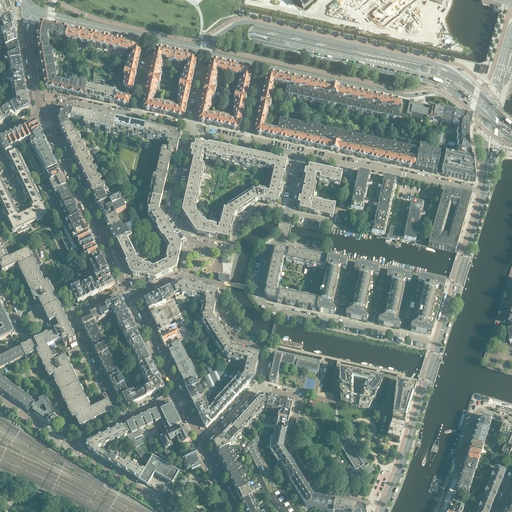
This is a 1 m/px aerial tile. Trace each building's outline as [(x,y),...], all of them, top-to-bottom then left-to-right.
[(13,16),(11,10),(7,0),(0,0),(0,33),(15,26),(14,26),(13,23),(14,23),(14,21),(13,16)] [(359,0),(362,3),(364,0),(391,0),(380,9),(379,7),(371,13),(381,25),(410,0),(359,0)] [(52,36),(54,27),(41,24),(40,25),(37,38),(47,41),(48,35),(52,36)] [(0,39),(5,37),(16,32),(15,26),(0,33),(0,39)] [(66,38),(68,30),(54,27),(52,36),(56,36),(57,38),(61,38),(62,37),(66,38)] [(79,42),(81,32),(77,31),(77,32),(72,31),(72,30),(68,30),(66,38),(66,39),(68,40),(67,41),(70,41),(70,40),(75,41),(75,42),(77,43),(77,42),(79,42)] [(18,43),(17,38),(16,32),(5,37),(0,39),(0,49),(1,51),(7,48),(18,43)] [(92,45),(94,35),(90,34),(89,34),(85,33),(81,32),(79,42),(80,42),(80,43),(82,44),(83,43),(88,44),(87,45),(90,46),(91,45),(92,45)] [(104,47),(107,38),(102,37),(97,36),(94,35),(92,45),(93,45),(93,46),(95,47),(95,46),(101,47),(100,48),(102,48),(103,47),(104,47)] [(49,52),(48,45),(47,41),(37,38),(40,53),(49,52)] [(117,50),(119,41),(115,40),(110,39),(107,38),(104,47),(106,48),(106,49),(108,49),(108,48),(113,49),(113,50),(115,51),(116,50),(117,50)] [(126,52),(128,43),(123,42),(123,41),(119,41),(117,50),(126,52)] [(6,54),(18,48),(18,43),(7,48),(9,51),(8,51),(7,51),(5,52),(5,54),(6,54)] [(141,49),(142,46),(139,45),(135,44),(134,44),(132,52),(133,52),(141,53),(141,49)] [(0,62),(19,53),(18,48),(6,54),(5,54),(3,55),(1,51),(0,51),(0,62)] [(163,58),(164,51),(163,50),(159,49),(156,49),(155,52),(154,56),(162,58),(161,58),(163,58)] [(56,57),(55,55),(55,53),(52,53),(51,51),(49,52),(40,53),(41,62),(53,60),(52,58),(56,57)] [(21,60),(19,53),(0,62),(0,64),(0,66),(9,62),(21,60)] [(187,63),(189,56),(184,55),(182,54),(180,64),(182,64),(183,62),(187,63)] [(161,62),(161,58),(162,58),(154,56),(153,61),(153,63),(161,64),(162,62),(161,62)] [(196,61),(197,58),(195,57),(190,56),(189,56),(187,63),(188,64),(188,63),(196,65),(197,61),(196,61)] [(138,66),(139,62),(138,62),(139,59),(131,58),(130,58),(129,59),(128,59),(128,62),(129,62),(128,64),(138,66)] [(57,66),(57,64),(56,62),(53,63),(53,60),(41,62),(43,71),(54,69),(54,67),(57,66)] [(218,70),(220,63),(218,62),(214,61),(211,61),(210,64),(209,68),(217,70),(218,70)] [(162,69),(163,67),(162,66),(162,65),(161,64),(153,63),(152,65),(151,69),(161,71),(162,69)] [(195,70),(196,65),(188,63),(188,64),(187,67),(186,67),(186,70),(194,71),(194,70),(195,70)] [(137,70),(138,66),(128,64),(128,66),(127,65),(126,68),(127,68),(127,70),(136,72),(137,70)] [(488,67),(481,65),(479,73),(486,75),(488,67)] [(242,76),(244,68),(240,67),(238,67),(236,76),(238,76),(239,75),(242,76)] [(216,74),(217,70),(209,68),(208,73),(209,73),(208,75),(217,76),(217,74),(216,74)] [(252,73),(252,70),(250,69),(246,68),(245,68),(244,68),(242,76),(244,76),(251,77),(252,73)] [(59,75),(58,73),(58,71),(55,71),(54,69),(43,71),(44,80),(55,78),(55,76),(59,75)] [(161,76),(162,73),(161,73),(161,71),(151,69),(150,73),(151,73),(150,75),(160,77),(160,75),(161,76)] [(194,74),(194,71),(186,70),(184,69),(184,71),(183,71),(182,73),(184,74),(183,76),(193,78),(194,74)] [(136,72),(127,70),(126,70),(124,77),(125,78),(135,80),(136,72)] [(275,83),(277,75),(275,75),(271,74),(268,73),(267,77),(266,81),(273,83),(275,83)] [(159,85),(161,78),(160,77),(150,75),(148,83),(158,85),(159,85)] [(218,79),(217,79),(218,77),(217,76),(208,75),(208,77),(207,77),(206,81),(216,83),(217,81),(218,82),(218,79)] [(281,85),(283,77),(281,76),(277,75),(275,83),(281,85)] [(192,82),(193,78),(183,76),(183,78),(182,77),(181,80),(182,80),(182,82),(191,84),(192,82)] [(288,86),(290,78),(286,77),(285,77),(283,77),(281,85),(288,86)] [(59,92),(62,82),(55,81),(55,78),(44,80),(46,88),(46,89),(59,92)] [(134,82),(134,80),(135,80),(125,78),(124,84),(133,86),(134,82)] [(295,98),(298,80),(296,79),(292,78),(290,78),(288,86),(294,87),(293,90),(288,88),(286,96),(295,98)] [(76,95),(79,84),(77,83),(77,80),(73,79),(72,82),(70,82),(67,93),(76,95)] [(303,95),(303,92),(299,91),(299,88),(304,89),(304,86),(306,86),(307,82),(305,81),(301,80),(298,80),(295,98),(303,100),(304,95),(303,95)] [(85,97),(87,86),(85,85),(86,82),(82,81),(81,84),(79,84),(76,95),(85,97)] [(216,88),(217,85),(216,85),(216,83),(206,81),(206,85),(205,87),(205,88),(216,90),(215,89),(216,88)] [(67,93),(70,82),(67,82),(67,83),(62,82),(59,92),(67,93)] [(116,94),(117,91),(106,89),(107,86),(103,85),(102,87),(101,87),(100,88),(95,87),(96,83),(88,82),(87,86),(85,97),(114,104),(114,103),(116,94)] [(190,92),(192,84),(191,84),(182,82),(181,82),(179,90),(180,90),(190,92)] [(248,90),(249,86),(249,84),(241,82),(240,82),(239,84),(238,84),(238,86),(239,86),(239,88),(248,90)] [(309,101),(313,83),(311,83),(311,82),(307,82),(306,86),(304,86),(304,89),(308,90),(308,93),(303,92),(303,95),(304,95),(303,100),(309,101)] [(158,89),(159,87),(158,87),(158,85),(148,83),(149,83),(148,85),(147,89),(157,91),(157,89),(158,89)] [(317,98),(318,95),(314,94),(314,92),(318,92),(319,89),(320,90),(321,85),(319,84),(315,83),(315,84),(313,83),(309,101),(317,103),(318,98),(317,98)] [(130,98),(132,91),(133,86),(124,84),(123,88),(125,89),(124,93),(128,94),(127,97),(130,98)] [(324,104),(328,86),(325,86),(326,86),(321,85),(320,90),(319,89),(318,92),(323,93),(323,96),(318,95),(317,98),(318,98),(317,103),(324,104)] [(328,86),(324,104),(330,106),(332,106),(338,107),(342,90),(340,89),(336,88),(334,88),(330,87),(328,86)] [(214,97),(216,90),(205,88),(204,95),(214,97)] [(247,94),(248,90),(239,88),(238,90),(237,89),(236,93),(238,93),(237,95),(247,97),(247,96),(246,96),(247,94)] [(157,96),(158,93),(156,93),(157,91),(147,89),(146,94),(146,96),(154,97),(155,98),(156,96),(157,96)] [(189,98),(189,94),(190,92),(180,90),(180,91),(179,91),(178,94),(179,94),(179,96),(189,98)] [(347,105),(347,101),(343,100),(343,98),(348,99),(349,96),(348,96),(349,91),(344,90),(342,90),(338,107),(345,109),(346,105),(347,105)] [(353,111),(357,93),(355,92),(350,91),(349,91),(348,96),(349,96),(348,99),(352,100),(352,102),(347,101),(347,105),(346,105),(345,109),(353,111)] [(361,108),(362,105),(357,104),(358,101),(363,102),(363,99),(362,99),(363,94),(359,93),(357,93),(353,111),(360,112),(360,108),(361,108)] [(247,97),(237,95),(236,94),(234,101),(236,102),(245,104),(247,97)] [(368,114),(372,96),(369,95),(365,94),(363,94),(362,99),(363,99),(363,102),(367,103),(366,106),(362,105),(361,108),(360,108),(360,112),(368,114)] [(213,102),(214,99),(213,99),(214,97),(204,95),(203,95),(204,95),(203,97),(202,101),(212,104),(213,102)] [(130,103),(131,99),(130,99),(130,98),(127,97),(122,96),(120,105),(122,105),(126,106),(129,106),(129,103),(130,103)] [(188,103),(189,98),(179,96),(178,98),(178,97),(177,100),(178,100),(178,102),(179,102),(187,104),(187,103),(188,103)] [(376,116),(378,108),(372,107),(373,104),(379,106),(380,98),(378,97),(374,96),(372,96),(368,114),(376,116)] [(383,117),(387,99),(384,99),(380,98),(379,106),(381,106),(381,109),(378,108),(376,116),(383,117)] [(388,110),(389,108),(392,108),(393,101),(393,100),(389,99),(389,100),(387,99),(383,117),(385,118),(386,119),(387,119),(388,118),(389,119),(391,111),(388,110)] [(269,109),(271,102),(270,101),(262,100),(260,107),(261,108),(268,109),(269,109)] [(212,108),(213,105),(212,105),(212,104),(202,101),(201,106),(201,108),(210,110),(211,110),(211,108),(212,108)] [(399,117),(402,103),(399,102),(400,102),(395,101),(393,101),(392,108),(397,110),(397,112),(391,111),(389,119),(392,119),(392,120),(394,120),(398,120),(399,117)] [(152,112),(154,103),(152,103),(144,102),(143,106),(143,110),(145,110),(149,111),(151,111),(151,112),(152,112)] [(186,107),(187,104),(179,102),(178,105),(179,105),(179,109),(186,111),(187,107),(186,107)] [(244,111),(245,106),(244,106),(245,104),(236,102),(235,104),(234,104),(234,106),(235,106),(234,109),(244,111)] [(427,120),(429,108),(413,105),(410,104),(409,104),(402,102),(402,103),(399,117),(410,119),(410,117),(427,120)] [(20,114),(17,107),(16,105),(15,103),(10,105),(16,116),(20,114)] [(170,115),(172,105),(170,105),(170,104),(167,104),(167,105),(166,104),(163,114),(167,115),(170,115)] [(16,116),(10,105),(6,107),(11,118),(15,116),(16,116)] [(28,110),(29,109),(28,105),(17,107),(20,114),(25,111),(25,112),(28,110)] [(11,118),(6,107),(1,110),(6,120),(11,118)] [(185,115),(186,111),(179,109),(177,109),(177,108),(176,117),(177,117),(181,118),(184,119),(185,115)] [(433,120),(436,110),(436,109),(429,108),(427,120),(426,121),(433,122),(433,120)] [(71,119),(73,110),(70,110),(69,110),(65,111),(62,113),(60,115),(59,119),(58,124),(59,124),(60,127),(68,123),(68,120),(71,119)] [(84,121),(86,113),(73,110),(71,119),(84,121)] [(442,122),(444,111),(443,111),(442,110),(441,111),(436,110),(433,120),(437,120),(436,121),(442,122)] [(453,125),(455,114),(454,113),(452,112),(452,113),(449,113),(447,124),(453,125)] [(93,126),(95,115),(86,113),(84,121),(84,124),(86,124),(85,127),(88,127),(90,128),(90,125),(93,126)] [(465,122),(466,116),(467,116),(466,116),(464,115),(464,116),(458,115),(458,114),(456,113),(455,114),(453,125),(459,126),(459,128),(461,128),(463,122),(465,122)] [(207,124),(209,116),(207,115),(199,114),(198,118),(199,118),(198,122),(201,122),(205,123),(207,123),(206,124),(207,124)] [(103,128),(105,117),(95,115),(93,126),(95,126),(95,130),(99,131),(100,127),(103,128)] [(219,126),(221,117),(219,116),(217,115),(217,116),(215,115),(213,125),(215,125),(219,126)] [(225,127),(227,118),(225,117),(223,116),(223,117),(221,117),(219,126),(222,127),(225,127)] [(470,128),(472,119),(472,118),(467,117),(467,116),(466,116),(465,122),(463,122),(461,128),(459,128),(458,131),(469,133),(469,131),(469,130),(469,128),(470,128)] [(113,130),(116,119),(105,117),(103,128),(106,129),(105,132),(110,133),(110,130),(113,130)] [(129,133),(131,123),(116,119),(113,130),(118,131),(118,133),(124,134),(124,132),(129,133)] [(74,135),(71,129),(76,126),(68,120),(68,123),(60,127),(65,139),(74,135)] [(282,132),(282,129),(285,130),(287,122),(280,120),(278,131),(276,139),(279,139),(278,139),(283,140),(284,133),(282,132)] [(240,127),(241,123),(234,121),(232,121),(231,129),(232,129),(236,130),(239,131),(240,127)] [(289,141),(293,123),(287,122),(285,130),(288,131),(287,133),(284,133),(283,140),(287,141),(289,141)] [(38,127),(36,123),(27,127),(29,132),(38,127)] [(143,136),(145,126),(131,123),(129,133),(133,134),(132,136),(139,137),(139,136),(143,136)] [(294,135),(295,132),(298,133),(299,125),(293,123),(289,141),(291,142),(295,143),(297,135),(294,135)] [(302,144),(306,126),(299,125),(298,133),(300,133),(300,136),(297,135),(295,143),(300,144),(302,144)] [(158,140),(160,130),(160,129),(145,126),(143,136),(147,137),(147,139),(153,141),(154,139),(158,140)] [(264,136),(265,128),(263,128),(256,126),(255,131),(256,131),(255,134),(257,135),(261,136),(262,135),(264,136)] [(307,137),(307,135),(310,136),(312,127),(306,126),(302,144),(304,145),(308,146),(310,138),(307,137)] [(32,138),(31,136),(29,132),(27,127),(22,129),(27,140),(32,138)] [(40,132),(38,127),(29,132),(31,136),(33,136),(40,132)] [(314,147),(318,129),(312,127),(310,136),(313,136),(313,139),(310,138),(308,146),(312,147),(312,146),(314,147)] [(270,138),(272,129),(265,128),(264,136),(266,136),(266,137),(270,138)] [(27,140),(22,129),(17,132),(23,143),(27,140)] [(165,183),(171,155),(173,156),(175,152),(176,153),(180,138),(181,134),(176,133),(160,129),(160,130),(158,140),(165,141),(168,142),(166,150),(163,149),(161,153),(162,153),(157,177),(153,176),(152,181),(154,181),(165,183)] [(276,139),(278,131),(272,129),(270,138),(274,138),(276,139)] [(319,140),(320,138),(323,138),(325,130),(318,129),(314,147),(317,147),(317,148),(321,149),(322,141),(319,140)] [(327,150),(331,132),(325,130),(323,138),(326,139),(325,142),(322,141),(321,149),(325,149),(327,150)] [(469,137),(469,134),(469,133),(458,131),(457,137),(459,137),(469,140),(469,137)] [(23,143),(17,132),(13,134),(18,145),(23,143)] [(57,168),(40,132),(33,136),(35,140),(31,142),(38,155),(29,160),(33,169),(42,164),(46,173),(57,168)] [(335,152),(340,153),(340,152),(342,153),(346,135),(339,133),(338,133),(331,132),(327,150),(329,150),(334,151),(335,152)] [(469,146),(457,143),(446,141),(447,135),(445,134),(439,133),(436,145),(458,150),(458,153),(454,153),(454,155),(472,159),(472,157),(471,157),(471,153),(470,149),(470,147),(469,146)] [(18,145),(13,134),(9,136),(14,147),(18,145)] [(80,142),(79,140),(81,139),(79,135),(77,136),(76,134),(74,135),(65,139),(69,147),(80,142)] [(347,146),(347,144),(350,144),(352,136),(346,135),(342,153),(344,153),(344,154),(348,154),(350,147),(347,146)] [(14,147),(9,136),(4,138),(10,151),(12,150),(11,148),(14,147)] [(354,156),(358,138),(352,136),(350,144),(353,145),(353,147),(350,147),(348,154),(352,155),(354,156)] [(469,143),(469,141),(469,140),(459,137),(457,143),(469,146),(469,145),(470,145),(469,143)] [(10,151),(4,138),(0,139),(0,141),(6,153),(10,151)] [(360,149),(360,146),(363,147),(365,139),(358,138),(354,156),(357,156),(361,157),(362,149),(360,149)] [(367,158),(371,140),(365,139),(363,147),(366,148),(365,150),(362,149),(361,157),(365,158),(367,158)] [(372,152),(373,149),(376,150),(377,142),(371,140),(367,158),(369,159),(373,160),(375,152),(372,152)] [(84,150),(83,148),(86,147),(84,143),(81,144),(80,142),(69,147),(73,155),(84,150)] [(202,161),(203,156),(211,158),(214,146),(206,144),(205,145),(193,142),(190,158),(194,159),(192,169),(203,171),(205,166),(200,165),(201,161),(202,161)] [(380,161),(384,143),(377,142),(376,150),(379,150),(378,153),(375,152),(373,160),(378,161),(380,161)] [(385,154),(386,152),(389,153),(390,145),(384,143),(380,161),(381,161),(381,162),(382,162),(386,163),(388,155),(385,154)] [(393,164),(397,146),(390,145),(389,153),(391,153),(391,156),(388,155),(386,163),(393,164)] [(226,161),(227,161),(229,149),(214,146),(211,158),(226,161)] [(398,157),(398,155),(401,155),(403,147),(397,146),(393,164),(395,164),(395,165),(399,165),(401,158),(398,157)] [(436,174),(441,154),(441,153),(427,150),(427,148),(420,146),(419,151),(417,158),(417,161),(415,169),(436,174)] [(405,167),(409,149),(403,147),(401,155),(404,156),(403,158),(401,158),(399,165),(403,166),(405,167)] [(31,178),(30,175),(29,174),(28,174),(16,149),(12,150),(10,151),(6,153),(10,161),(11,163),(16,174),(17,176),(22,187),(23,189),(28,200),(28,199),(29,201),(29,202),(33,209),(43,205),(44,204),(43,204),(42,204),(39,197),(40,197),(40,196),(40,195),(39,195),(39,194),(38,195),(30,179),(31,179),(31,178)] [(239,164),(242,152),(229,149),(227,161),(239,164)] [(415,169),(417,161),(409,160),(410,157),(417,158),(419,151),(409,149),(405,167),(407,167),(412,168),(415,169)] [(88,159),(87,157),(90,155),(88,151),(85,153),(84,150),(73,155),(77,164),(88,159)] [(252,166),(255,155),(242,152),(239,164),(252,166)] [(475,182),(475,179),(475,176),(475,174),(474,165),(473,162),(473,159),(472,159),(454,155),(446,154),(446,155),(441,154),(436,174),(475,182)] [(265,167),(267,157),(255,155),(252,166),(265,169),(265,167)] [(285,171),(285,170),(287,162),(267,157),(265,167),(275,169),(272,181),(282,183),(284,171),(285,171)] [(92,167),(91,165),(94,163),(92,159),(89,161),(88,159),(77,164),(81,172),(92,167)] [(324,182),(327,170),(307,166),(303,181),(316,184),(317,179),(316,179),(316,176),(320,177),(319,181),(324,182)] [(96,176),(95,173),(98,172),(96,168),(93,169),(92,167),(81,172),(85,181),(96,176)] [(49,178),(59,173),(57,168),(46,173),(49,178)] [(200,187),(203,171),(192,169),(188,184),(200,187)] [(340,186),(342,177),(342,174),(327,170),(324,182),(340,186)] [(369,183),(369,180),(371,175),(358,172),(354,190),(367,193),(368,185),(370,186),(371,186),(372,185),(372,184),(371,183),(369,183)] [(51,183),(62,177),(59,173),(49,178),(51,183)] [(100,184),(99,182),(102,180),(100,176),(97,178),(96,176),(85,181),(89,189),(100,184)] [(66,187),(62,177),(51,183),(45,184),(41,185),(46,195),(54,192),(66,187)] [(383,177),(382,183),(382,186),(379,185),(378,186),(378,187),(379,188),(381,188),(379,196),(392,199),(396,180),(383,177)] [(161,200),(164,190),(165,183),(154,181),(153,185),(151,185),(150,191),(152,192),(151,197),(161,200)] [(278,205),(279,197),(280,196),(279,195),(282,183),(272,181),(269,193),(265,192),(265,190),(259,189),(259,191),(256,192),(258,201),(278,205)] [(313,198),(316,184),(303,181),(303,182),(305,182),(304,187),(303,187),(302,189),(303,190),(302,194),(301,194),(300,195),(313,198)] [(104,192),(103,190),(105,189),(105,188),(104,187),(105,187),(104,184),(101,186),(100,184),(89,189),(93,197),(104,192)] [(197,203),(200,187),(188,184),(185,200),(197,203)] [(58,199),(70,195),(66,187),(54,192),(56,196),(54,197),(53,193),(43,197),(49,211),(59,206),(57,202),(58,201),(58,199)] [(12,201),(9,195),(9,196),(8,194),(5,188),(0,190),(0,202),(2,206),(12,201)] [(107,200),(104,195),(108,193),(107,190),(104,192),(93,197),(98,207),(117,198),(116,196),(115,197),(114,195),(110,197),(111,198),(107,200)] [(258,201),(256,192),(254,192),(253,190),(240,198),(246,209),(258,201)] [(365,201),(365,198),(367,193),(354,190),(350,209),(362,212),(364,204),(366,204),(367,204),(368,204),(368,203),(368,202),(367,202),(365,201)] [(444,191),(428,246),(455,253),(455,252),(471,197),(471,196),(444,191)] [(74,202),(70,195),(58,199),(58,201),(61,207),(74,202)] [(314,205),(310,204),(311,202),(312,202),(313,198),(300,195),(297,210),(317,214),(320,202),(315,201),(314,205)] [(126,210),(120,196),(117,198),(98,207),(101,212),(100,212),(102,215),(105,220),(115,215),(126,210)] [(388,217),(391,206),(392,199),(379,196),(378,204),(376,203),(375,203),(375,204),(374,204),(374,205),(374,206),(375,206),(377,207),(375,214),(388,217)] [(159,211),(161,200),(151,197),(150,197),(147,210),(148,210),(159,211)] [(246,209),(240,198),(226,207),(227,207),(227,210),(224,209),(234,216),(246,209)] [(196,212),(196,207),(197,203),(185,200),(182,211),(182,212),(182,213),(183,213),(189,223),(204,213),(201,209),(196,212)] [(19,216),(15,208),(14,207),(14,206),(12,201),(2,206),(9,221),(19,216)] [(60,216),(77,209),(74,202),(61,207),(52,211),(55,218),(60,216)] [(333,217),(335,205),(320,202),(317,214),(333,217)] [(422,213),(422,211),(423,205),(411,203),(406,221),(419,224),(421,216),(423,217),(424,217),(424,216),(425,216),(425,215),(425,214),(424,214),(422,213)] [(31,223),(48,215),(43,205),(33,209),(26,213),(19,216),(9,221),(14,231),(31,223)] [(80,216),(80,215),(77,209),(60,216),(61,218),(68,215),(70,219),(67,220),(68,222),(80,216)] [(229,240),(234,216),(224,209),(221,222),(220,221),(218,229),(216,229),(217,226),(212,225),(209,237),(217,238),(217,237),(229,240)] [(163,217),(159,211),(148,210),(149,216),(148,216),(153,224),(163,217)] [(209,237),(212,225),(206,224),(202,221),(207,218),(204,213),(189,223),(195,233),(196,233),(196,234),(197,234),(209,237)] [(386,226),(387,225),(388,217),(375,214),(374,222),(372,222),(371,222),(370,222),(370,223),(370,224),(371,224),(371,225),(373,225),(371,233),(384,236),(385,234),(386,226)] [(121,226),(115,215),(105,220),(110,231),(121,226)] [(56,228),(69,255),(77,251),(78,251),(93,243),(88,233),(80,216),(68,222),(56,228)] [(175,237),(171,230),(163,217),(153,224),(157,231),(155,233),(160,240),(162,239),(165,243),(175,237)] [(115,242),(117,241),(131,234),(139,230),(134,219),(121,226),(110,231),(115,242)] [(418,232),(418,229),(419,224),(406,221),(404,230),(403,238),(402,240),(415,243),(417,235),(419,235),(420,235),(420,234),(421,234),(421,233),(420,233),(420,232),(418,232)] [(144,255),(134,236),(132,237),(131,234),(117,241),(119,246),(118,246),(119,246),(121,250),(120,250),(121,250),(123,254),(122,254),(123,255),(125,259),(127,263),(136,258),(140,265),(146,266),(153,268),(159,265),(160,265),(156,258),(144,255)] [(179,258),(181,246),(175,237),(165,243),(168,248),(167,255),(179,258)] [(16,255),(9,240),(1,244),(0,244),(0,263),(3,262),(3,263),(10,260),(9,259),(10,258),(16,255)] [(84,254),(96,248),(93,243),(78,251),(79,253),(80,255),(81,255),(84,254)] [(75,340),(62,311),(40,266),(42,265),(34,248),(18,255),(9,259),(10,260),(3,263),(3,262),(0,263),(0,268),(2,273),(18,266),(34,300),(35,299),(38,305),(34,306),(36,310),(35,311),(29,314),(27,320),(31,328),(33,327),(41,329),(43,335),(44,335),(45,337),(32,343),(36,350),(38,349),(46,367),(45,369),(49,378),(52,377),(55,378),(56,378),(62,375),(62,373),(70,370),(64,358),(54,362),(53,359),(52,358),(47,347),(66,338),(72,350),(71,351),(69,348),(66,349),(69,356),(81,351),(79,348),(75,340)] [(88,257),(98,253),(96,248),(84,254),(85,256),(87,255),(88,257)] [(282,266),(283,260),(286,261),(288,250),(278,248),(272,252),(267,274),(279,276),(281,265),(282,266)] [(299,264),(302,253),(289,250),(288,250),(286,261),(286,262),(291,264),(291,262),(299,264)] [(98,253),(88,257),(87,258),(90,265),(101,259),(98,253)] [(312,268),(314,255),(302,253),(299,264),(306,265),(306,267),(312,268)] [(176,270),(179,258),(167,255),(166,262),(160,265),(159,265),(165,275),(176,270)] [(325,269),(327,258),(314,255),(312,268),(317,269),(317,268),(325,269)] [(144,278),(146,266),(140,265),(136,258),(127,263),(129,267),(127,267),(131,275),(144,278)] [(334,287),(335,286),(336,285),(336,284),(335,283),(336,282),(336,281),(337,280),(337,279),(337,278),(336,278),(337,277),(337,276),(338,275),(338,274),(338,273),(338,272),(335,271),(336,269),(337,270),(338,271),(342,268),(346,269),(347,262),(334,259),(333,259),(333,258),(332,258),(331,258),(330,259),(327,258),(325,269),(318,299),(316,310),(318,311),(319,311),(319,312),(320,312),(321,313),(322,312),(334,315),(334,313),(335,313),(335,312),(336,311),(335,311),(335,310),(331,304),(329,303),(329,304),(328,304),(329,302),(331,302),(332,301),(332,300),(333,299),(332,298),(332,297),(333,296),(334,295),(334,294),(334,293),(333,293),(333,292),(334,291),(335,290),(335,289),(335,288),(334,288),(334,287)] [(101,259),(90,265),(87,266),(92,277),(94,275),(106,270),(101,259)] [(368,290),(368,289),(369,288),(369,287),(369,286),(369,285),(369,284),(370,283),(370,282),(370,281),(370,280),(370,279),(367,279),(368,276),(369,277),(371,278),(375,275),(378,276),(379,275),(380,269),(356,264),(354,271),(358,271),(360,276),(362,276),(362,275),(363,275),(363,278),(360,277),(360,278),(359,278),(359,279),(359,280),(359,281),(359,282),(359,283),(358,283),(358,284),(358,285),(358,286),(358,287),(358,288),(357,288),(357,289),(357,290),(357,291),(357,292),(357,293),(356,293),(356,294),(356,295),(356,296),(356,297),(356,298),(355,298),(355,299),(354,300),(355,301),(355,302),(355,303),(354,303),(354,304),(353,305),(353,306),(354,307),(356,308),(356,310),(354,310),(355,309),(353,309),(346,313),(346,314),(346,315),(346,316),(346,317),(366,322),(367,320),(368,319),(368,318),(368,317),(363,311),(362,310),(362,311),(360,311),(361,309),(363,309),(364,309),(364,308),(365,307),(365,306),(364,305),(365,304),(365,303),(366,302),(366,301),(366,300),(366,299),(366,298),(367,298),(367,297),(367,296),(367,295),(367,294),(368,293),(368,292),(368,291),(368,290)] [(95,287),(90,278),(89,278),(87,275),(85,276),(80,265),(74,267),(83,286),(87,284),(93,296),(98,293),(95,287)] [(165,275),(159,265),(153,268),(146,266),(144,278),(155,280),(165,275)] [(97,281),(109,275),(106,270),(94,275),(97,281)] [(400,300),(401,299),(401,298),(400,297),(400,296),(401,295),(402,294),(402,293),(401,292),(401,291),(402,290),(403,290),(403,289),(403,288),(403,287),(402,287),(402,286),(400,286),(400,284),(402,284),(402,285),(403,285),(407,282),(411,283),(411,282),(412,276),(388,271),(387,278),(390,279),(393,283),(394,283),(394,282),(396,283),(395,285),(393,284),(393,285),(392,285),(391,286),(391,287),(391,288),(392,289),(391,290),(391,291),(390,291),(390,292),(390,293),(391,294),(390,295),(389,296),(389,297),(389,298),(389,299),(389,300),(388,301),(388,302),(388,303),(388,304),(388,305),(387,306),(387,307),(387,308),(387,309),(387,310),(386,310),(386,311),(386,312),(386,313),(386,314),(389,315),(388,317),(387,317),(387,316),(385,316),(379,320),(378,320),(378,321),(378,322),(379,323),(378,324),(399,329),(399,327),(400,327),(400,326),(400,325),(396,318),(394,318),(393,318),(393,316),(396,316),(397,315),(397,314),(397,313),(397,312),(397,311),(398,310),(398,309),(398,308),(398,307),(398,306),(399,305),(399,304),(400,303),(399,303),(399,302),(399,301),(400,300)] [(277,290),(278,285),(277,285),(279,276),(267,274),(263,293),(267,299),(277,301),(280,291),(277,290)] [(100,286),(111,280),(109,275),(97,281),(99,285),(100,286)] [(432,332),(443,295),(443,294),(445,287),(446,284),(419,278),(419,281),(418,281),(417,281),(418,281),(418,282),(417,290),(417,291),(417,292),(418,292),(419,293),(412,323),(416,324),(416,326),(412,325),(411,332),(431,336),(432,332)] [(102,291),(114,286),(111,280),(100,286),(102,291)] [(72,292),(82,287),(82,286),(80,282),(70,287),(72,292)] [(193,297),(196,285),(183,283),(170,289),(174,297),(176,300),(185,295),(193,297)] [(87,284),(83,286),(82,286),(82,287),(88,298),(93,296),(87,284)] [(206,300),(208,288),(207,288),(196,285),(193,297),(206,300)] [(88,298),(82,287),(72,292),(78,303),(88,298)] [(174,297),(170,289),(170,288),(160,293),(165,302),(166,304),(171,301),(170,299),(174,297)] [(215,304),(218,291),(208,288),(206,300),(205,302),(215,304)] [(290,305),(293,294),(285,292),(285,291),(280,289),(280,291),(277,301),(277,302),(290,305)] [(165,302),(160,293),(155,296),(160,306),(166,304),(165,302)] [(303,308),(306,295),(300,294),(300,295),(293,294),(290,305),(303,308)] [(316,310),(318,299),(310,297),(311,296),(306,295),(303,308),(316,310)] [(160,306),(155,296),(149,298),(154,309),(160,306)] [(154,309),(149,298),(145,300),(144,302),(149,312),(154,309)] [(107,312),(111,310),(123,304),(120,299),(105,306),(107,312)] [(184,321),(174,300),(171,301),(166,304),(160,306),(157,308),(154,309),(149,312),(151,316),(153,320),(153,321),(155,324),(157,329),(159,333),(182,322),(184,321)] [(213,318),(215,304),(205,302),(205,304),(203,304),(200,317),(202,317),(203,319),(213,318)] [(113,314),(125,309),(123,304),(111,310),(113,314)] [(109,314),(107,312),(105,306),(90,314),(92,318),(94,322),(98,320),(99,321),(105,318),(104,316),(109,314)] [(10,323),(2,307),(0,307),(0,327),(1,327),(10,323)] [(115,319),(127,313),(125,309),(113,314),(115,319)] [(111,326),(118,323),(129,318),(127,313),(115,319),(117,321),(113,323),(112,320),(109,322),(111,326)] [(99,333),(94,322),(92,318),(81,323),(89,338),(99,333)] [(120,328),(132,322),(129,318),(118,323),(120,328)] [(218,326),(213,318),(203,319),(203,322),(201,322),(208,332),(218,326)] [(122,332),(134,327),(132,322),(120,328),(122,332)] [(190,338),(182,322),(159,333),(167,350),(168,349),(180,344),(179,343),(190,338)] [(0,340),(15,333),(10,323),(1,327),(3,329),(0,330),(0,340)] [(225,337),(222,331),(218,326),(208,332),(215,343),(225,337)] [(124,337),(136,331),(134,327),(122,332),(124,337)] [(126,341),(138,336),(136,331),(124,337),(126,341)] [(107,348),(99,333),(89,338),(96,353),(107,348)] [(129,346),(140,340),(138,336),(126,341),(129,346)] [(232,347),(225,337),(215,343),(223,356),(224,354),(226,356),(232,347)] [(131,351),(143,346),(140,340),(129,346),(131,351)] [(281,345),(303,350),(304,345),(282,340),(281,345)] [(197,380),(180,344),(168,349),(185,386),(195,381),(197,380)] [(134,357),(146,351),(143,346),(131,351),(134,357)] [(21,347),(7,354),(12,363),(26,357),(21,347)] [(241,362),(244,350),(232,347),(226,356),(228,357),(227,359),(241,362)] [(114,363),(107,348),(96,353),(103,368),(114,363)] [(253,379),(259,353),(244,350),(241,362),(245,363),(245,362),(247,363),(243,377),(253,379)] [(136,362),(148,356),(146,351),(134,357),(136,362)] [(223,380),(228,381),(234,382),(235,383),(243,390),(244,388),(245,388),(246,387),(246,386),(253,379),(243,377),(216,371),(214,370),(204,352),(200,354),(210,374),(204,377),(206,382),(209,388),(210,390),(211,393),(212,393),(212,392),(214,390),(218,386),(220,384),(221,383),(223,380)] [(12,363),(7,354),(0,356),(0,367),(1,369),(12,363)] [(276,384),(280,365),(282,357),(275,355),(269,382),(276,384)] [(139,367),(151,362),(148,356),(136,362),(139,367)] [(293,368),(295,358),(285,356),(285,357),(282,357),(280,365),(293,368)] [(156,372),(153,367),(151,362),(139,367),(144,378),(156,372)] [(318,373),(319,367),(297,362),(296,368),(318,373)] [(121,378),(114,363),(103,368),(111,383),(121,378)] [(358,407),(369,409),(373,400),(372,400),(373,396),(376,396),(377,392),(376,392),(377,388),(379,389),(381,384),(380,384),(381,378),(342,370),(340,375),(339,375),(339,380),(342,381),(341,384),(340,384),(339,388),(342,389),(341,393),(340,393),(340,403),(351,406),(358,407)] [(146,383),(158,377),(156,372),(144,378),(146,383)] [(149,388),(161,382),(158,377),(146,383),(149,388)] [(128,393),(121,378),(111,383),(118,399),(123,396),(128,393)] [(91,410),(86,401),(77,380),(73,382),(71,379),(57,385),(73,419),(77,417),(77,418),(76,419),(80,428),(113,411),(106,397),(106,396),(105,396),(104,396),(104,397),(103,397),(103,398),(104,400),(105,401),(106,401),(107,401),(107,402),(91,410)] [(20,391),(6,381),(0,388),(0,389),(14,400),(20,391)] [(195,381),(185,386),(187,392),(197,387),(195,381)] [(164,389),(163,388),(161,382),(149,388),(152,395),(164,389)] [(243,390),(235,383),(234,382),(233,384),(231,387),(239,394),(240,394),(241,392),(243,390)] [(404,424),(412,399),(416,386),(396,382),(395,386),(396,388),(395,394),(395,396),(394,402),(394,404),(393,410),(393,412),(392,418),(392,420),(404,424)] [(200,392),(197,387),(187,392),(188,394),(189,396),(190,396),(190,397),(200,392)] [(239,394),(231,387),(227,391),(235,398),(237,397),(239,395),(238,395),(239,394)] [(152,395),(149,388),(143,391),(146,398),(152,395)] [(146,398),(143,391),(142,389),(140,391),(139,392),(137,393),(140,400),(146,398)] [(35,403),(31,400),(32,399),(20,391),(14,400),(29,411),(34,404),(35,403)] [(235,398),(227,391),(223,395),(231,403),(232,402),(234,401),(233,400),(235,398)] [(135,403),(131,395),(133,394),(133,393),(133,392),(128,393),(123,396),(128,406),(135,403)] [(202,397),(200,392),(190,397),(190,398),(191,400),(192,400),(193,402),(202,397)] [(140,400),(137,393),(135,394),(133,393),(133,394),(131,395),(135,403),(140,400)] [(57,421),(52,409),(45,395),(37,399),(40,406),(38,405),(37,406),(34,404),(29,411),(51,426),(57,421)] [(231,403),(223,395),(219,399),(227,407),(229,405),(231,404),(231,403)] [(266,407),(268,398),(260,396),(259,395),(257,396),(252,402),(251,402),(250,404),(249,405),(259,414),(265,407),(266,407)] [(205,402),(202,397),(193,402),(193,404),(193,405),(194,406),(195,407),(205,402)] [(272,409),(274,399),(268,398),(266,407),(266,408),(272,409)] [(227,407),(219,399),(215,404),(216,404),(223,411),(224,411),(226,409),(227,407)] [(278,410),(279,410),(281,400),(274,399),(272,409),(278,410)] [(285,412),(287,402),(281,400),(279,410),(281,410),(281,412),(285,412)] [(207,408),(207,407),(205,402),(195,407),(195,408),(196,410),(197,410),(198,412),(207,408)] [(147,458),(140,446),(146,443),(143,438),(141,439),(140,437),(142,436),(140,430),(145,428),(144,425),(146,424),(147,427),(153,424),(152,421),(154,420),(155,423),(161,420),(166,431),(181,424),(180,422),(172,405),(170,406),(169,403),(158,408),(159,409),(156,410),(156,409),(150,412),(150,411),(147,412),(148,413),(142,416),(142,415),(139,416),(140,417),(134,420),(134,419),(131,420),(132,421),(126,424),(127,425),(122,427),(122,426),(121,426),(127,437),(141,460),(142,461),(148,465),(151,459),(147,458)] [(223,411),(216,404),(212,409),(219,416),(221,414),(222,414),(223,412),(223,411)] [(261,416),(259,414),(249,405),(242,413),(240,414),(240,415),(249,424),(254,419),(256,421),(261,416)] [(207,414),(208,412),(208,411),(207,408),(198,412),(199,414),(198,415),(199,417),(200,417),(200,418),(207,414)] [(219,416),(212,409),(209,412),(210,412),(209,415),(215,420),(216,420),(218,418),(217,417),(219,416)] [(215,420),(209,415),(210,412),(209,412),(208,411),(208,412),(207,414),(200,418),(205,428),(207,429),(215,420)] [(289,420),(290,414),(285,412),(281,412),(281,414),(280,414),(279,414),(279,418),(289,420)] [(251,426),(249,424),(240,415),(233,423),(232,423),(231,424),(231,425),(230,426),(239,434),(244,429),(247,431),(251,426)] [(490,424),(492,420),(480,416),(479,421),(490,424)] [(287,426),(289,420),(279,418),(277,424),(287,426)] [(403,430),(404,424),(392,421),(390,426),(403,430)] [(489,430),(490,424),(479,421),(477,426),(489,430)] [(511,426),(504,423),(499,436),(505,438),(507,436),(508,436),(504,446),(504,445),(503,448),(501,453),(508,456),(510,453),(511,454),(511,426)] [(286,432),(287,426),(277,424),(276,430),(286,432)] [(127,437),(121,426),(112,431),(116,439),(117,441),(119,440),(118,438),(123,436),(124,438),(127,437)] [(229,446),(239,434),(230,426),(227,428),(227,429),(225,431),(223,433),(221,436),(218,438),(218,439),(217,440),(218,441),(214,443),(213,444),(215,447),(217,453),(228,448),(230,447),(229,446)] [(401,435),(403,430),(390,426),(389,432),(401,435)] [(487,435),(489,430),(477,426),(475,432),(487,435)] [(174,451),(172,448),(173,447),(171,445),(170,442),(176,440),(178,444),(179,447),(183,445),(184,447),(190,444),(190,442),(188,439),(183,428),(166,436),(167,436),(160,439),(165,451),(164,451),(166,455),(174,451)] [(285,438),(286,432),(276,430),(275,430),(274,435),(285,438)] [(116,439),(112,431),(103,435),(107,443),(116,439)] [(399,441),(401,435),(389,432),(387,437),(399,441)] [(485,441),(487,435),(475,432),(474,437),(485,441)] [(262,443),(260,440),(256,434),(254,437),(251,440),(248,443),(246,445),(243,449),(244,450),(245,453),(249,451),(258,445),(262,443)] [(368,465),(358,447),(357,447),(359,445),(352,434),(347,437),(346,438),(344,439),(342,435),(335,439),(351,465),(335,475),(339,481),(340,480),(342,482),(350,477),(351,479),(350,480),(352,484),(374,470),(372,466),(370,467),(369,464),(368,465)] [(107,443),(103,435),(94,439),(97,444),(99,447),(107,443)] [(284,444),(285,438),(274,435),(273,441),(284,444)] [(483,446),(485,441),(474,437),(472,443),(483,446)] [(91,447),(97,444),(94,439),(86,443),(85,445),(88,452),(91,447)] [(282,449),(284,444),(273,441),(271,451),(274,457),(283,451),(282,449)] [(481,454),(483,446),(472,443),(470,449),(470,450),(481,453),(481,454)] [(99,450),(99,447),(97,444),(91,447),(88,452),(95,456),(99,450)] [(251,456),(258,452),(261,450),(258,445),(249,451),(251,456)] [(232,456),(231,454),(234,453),(232,449),(229,450),(228,448),(217,453),(221,461),(232,456)] [(104,461),(107,455),(99,450),(95,456),(104,461)] [(479,459),(481,453),(470,450),(468,455),(479,459)] [(277,462),(287,456),(283,451),(274,457),(277,462)] [(202,467),(197,458),(195,452),(180,459),(186,469),(183,470),(186,475),(187,474),(188,475),(192,473),(191,472),(202,467)] [(262,458),(258,452),(251,456),(254,463),(262,458)] [(112,466),(118,455),(116,454),(115,456),(111,454),(109,454),(108,455),(107,455),(104,461),(112,466)] [(121,471),(127,460),(125,459),(124,461),(119,459),(121,456),(118,455),(112,466),(121,471)] [(478,464),(479,459),(468,455),(466,460),(478,464)] [(239,463),(236,457),(233,458),(232,456),(221,461),(225,469),(235,464),(239,463)] [(281,467),(290,461),(287,456),(277,462),(281,467)] [(179,472),(168,466),(152,457),(151,459),(148,465),(144,470),(138,481),(147,486),(154,473),(172,484),(179,472)] [(266,464),(265,462),(262,458),(254,463),(257,469),(266,464)] [(130,476),(136,465),(134,464),(132,466),(128,464),(129,461),(127,460),(121,471),(130,476)] [(476,469),(478,464),(466,460),(465,465),(476,469)] [(284,471),(293,465),(290,461),(281,467),(284,471)] [(239,472),(238,470),(242,469),(240,465),(237,466),(235,464),(225,469),(229,477),(239,472)] [(270,470),(268,467),(266,464),(257,469),(261,475),(270,470)] [(138,481),(144,470),(142,469),(141,471),(137,469),(138,466),(136,465),(130,476),(138,481)] [(287,476),(296,470),(293,465),(284,471),(287,476)] [(475,474),(476,469),(465,465),(463,470),(475,474)] [(493,489),(500,470),(495,468),(492,475),(490,480),(488,487),(493,489)] [(273,476),(271,472),(270,470),(261,475),(264,482),(273,476)] [(290,481),(299,475),(296,470),(287,476),(290,481)] [(473,479),(475,474),(463,470),(462,475),(473,479)] [(500,484),(502,479),(505,472),(500,470),(493,489),(498,491),(500,484)] [(233,485),(243,481),(249,478),(247,474),(245,475),(244,473),(240,474),(239,472),(229,477),(233,485)] [(293,486),(303,480),(299,475),(290,481),(293,486)] [(471,484),(473,479),(462,475),(460,480),(471,484)] [(277,481),(275,477),(273,476),(264,482),(267,488),(277,481)] [(297,491),(306,485),(303,480),(293,486),(297,491)] [(470,489),(471,484),(460,480),(458,485),(470,489)] [(250,487),(247,481),(244,483),(243,481),(233,485),(237,494),(250,487)] [(281,487),(278,482),(277,481),(267,488),(270,494),(281,487)] [(249,493),(262,487),(260,483),(253,486),(250,487),(237,494),(239,498),(240,500),(241,502),(250,498),(251,497),(250,495),(249,493)] [(300,496),(309,490),(306,485),(297,491),(300,496)] [(468,494),(470,489),(458,485),(457,491),(468,494)] [(285,493),(284,492),(281,487),(270,494),(272,500),(273,500),(285,493)] [(498,491),(493,489),(488,487),(486,490),(485,493),(495,497),(496,494),(498,491)] [(303,501),(312,495),(309,490),(300,496),(303,501)] [(287,497),(286,495),(285,493),(273,500),(278,506),(288,499),(287,497)] [(494,499),(495,497),(485,493),(484,495),(483,499),(488,501),(493,503),(494,499)] [(315,509),(318,498),(313,497),(312,495),(303,501),(306,507),(315,509)] [(253,506),(252,504),(255,502),(253,499),(251,500),(250,498),(241,502),(245,510),(253,506)] [(321,510),(323,499),(318,498),(315,509),(321,510)] [(292,505),(290,502),(288,499),(278,506),(283,511),(292,505)] [(327,511),(329,500),(323,499),(321,510),(327,511)] [(483,511),(488,501),(483,499),(480,505),(478,510),(477,511),(483,511)] [(330,511),(332,511),(335,502),(329,500),(327,511),(330,511)] [(489,511),(490,510),(490,509),(493,503),(488,501),(483,511),(489,511)] [(339,511),(341,503),(335,502),(332,511),(339,511)] [(347,511),(349,505),(341,503),(339,511),(347,511)]
